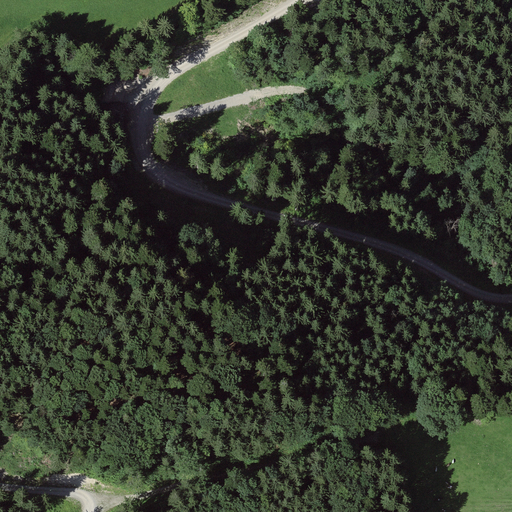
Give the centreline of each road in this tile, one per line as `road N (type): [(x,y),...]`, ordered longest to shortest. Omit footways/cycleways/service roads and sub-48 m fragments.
road 1 (track): [(287,0),(161,90),(137,139),(142,174),(153,186),(367,235),(490,300),(511,301)]
road 2 (track): [(98,508),(374,440)]
